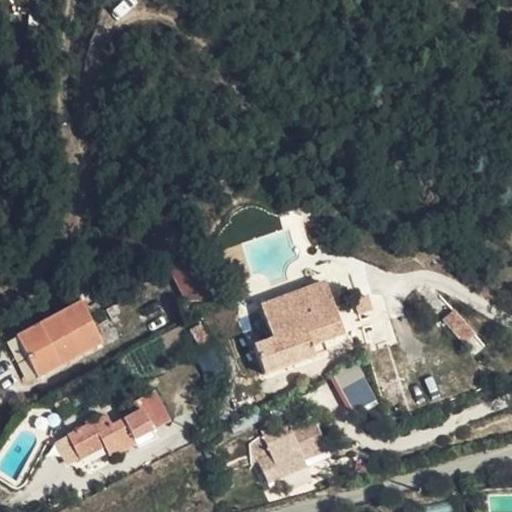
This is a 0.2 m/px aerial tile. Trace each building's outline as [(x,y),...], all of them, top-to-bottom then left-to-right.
[(188,257),(167,271),(185,300),(189,300),(220,299),(229,294),(188,257)] [(346,335),(328,284),(262,309),(274,341),(256,348),(267,377),(327,354),(324,343),(346,335)] [(78,307),(37,332),(48,352),(26,365),(38,386),(102,347),(78,307)] [(454,309),(442,319),(463,343),(475,333),(454,309)] [(187,311),(178,317),(189,336),(198,330),(187,311)] [(48,352),(37,332),(15,346),(26,365),(48,352)] [(359,364),(333,375),(348,411),(374,400),(359,364)] [(67,436),(70,440),(77,456),(79,460),(105,448),(110,457),(137,443),(154,434),(152,430),(169,420),(152,389),(124,406),(129,415),(109,425),(104,416),(67,436)] [(65,396),(54,402),(60,413),(70,406),(65,396)] [(291,435),(289,431),(289,429),(263,440),(270,458),(256,464),(266,485),(305,469),(300,458),(325,449),(315,424),(291,435)] [(77,456),(70,440),(48,427),(56,442),(77,456)] [(144,456),(161,447),(154,434),(137,443),(144,456)]
